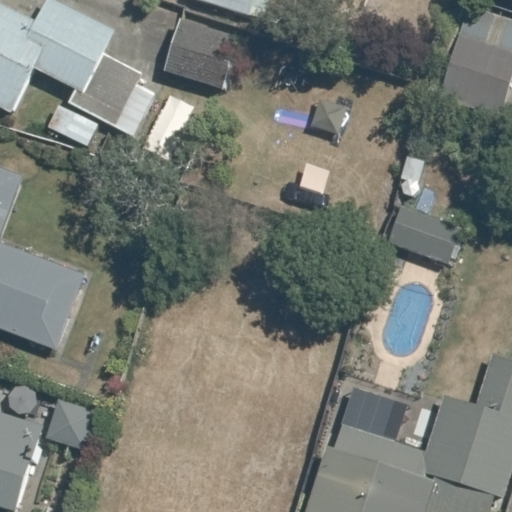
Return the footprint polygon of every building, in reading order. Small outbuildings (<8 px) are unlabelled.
[(278,0),(182,0),(183,0),(269,28),(278,0)] [(0,5),(0,107),(17,116),(39,73),(71,89),(50,130),(88,149),(102,122),(135,139),(162,87),(105,58),(117,34),(53,2),(40,26),(0,5)] [(511,51),(490,46),(498,16),(471,10),(448,104),(505,118),(511,89),(511,51)] [(247,41),(188,23),(171,76),(230,94),(247,41)] [(30,183),(0,172),(0,329),(60,352),(88,277),(7,247),(30,183)] [(483,226),(414,199),(396,247),(465,274),(483,226)] [(511,480),(511,418),(446,399),(432,446),(341,419),(314,511),(494,511),(498,500),(506,502),(511,480)] [(0,411),(0,509),(7,511),(19,511),(50,430),(0,411)] [(275,511),(285,481),(129,434),(104,511),(275,511)]
